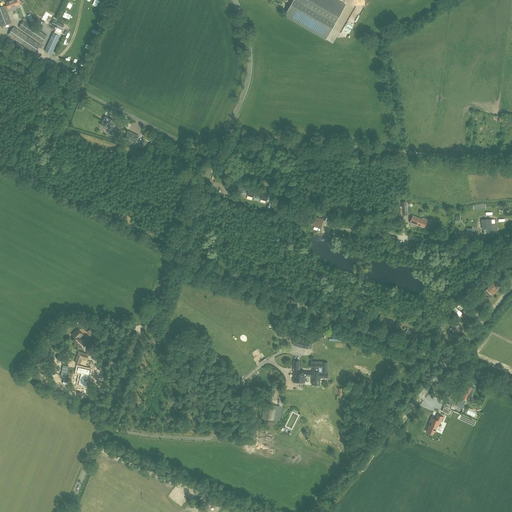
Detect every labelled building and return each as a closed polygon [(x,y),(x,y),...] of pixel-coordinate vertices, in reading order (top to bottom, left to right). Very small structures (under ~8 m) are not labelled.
[(5,27),(5,25),(11,23),(6,9),(19,5),(17,0),(13,0),(6,2),(7,3),(4,4),(5,5),(0,7),(0,23),(1,26),(2,26),(2,28),(5,27)] [(293,0),(291,5),(285,17),(326,40),(346,6),(335,0),(293,0)] [(24,20),(23,20),(19,27),(42,43),(47,36),(24,20)] [(64,25),(54,20),(52,25),(62,30),(64,25)] [(8,35),(35,53),(40,45),(14,27),(8,35)] [(45,51),(52,54),(60,36),(53,33),(45,51)] [(16,42),(14,46),(24,53),(26,49),(16,42)] [(104,121),(102,124),(103,125),(103,126),(103,127),(105,128),(106,128),(107,127),(110,128),(108,133),(112,135),(116,127),(114,126),(116,122),(112,120),(113,120),(110,118),(110,119),(109,119),(109,118),(105,116),(103,121),(104,121)] [(129,132),(126,138),(135,143),(138,137),(129,132)] [(238,188),(239,188),(238,192),(247,194),(247,195),(254,197),(254,196),(260,198),(260,199),(265,201),(266,200),(270,201),(272,194),(267,193),(268,193),(262,191),(256,190),(256,189),(249,187),(249,188),(239,185),(238,188)] [(425,227),(426,225),(427,226),(429,220),(424,218),(423,219),(413,215),(410,222),(422,227),(422,226),(425,227)] [(321,227),(323,219),(315,217),(313,225),(321,227)] [(496,224),(494,224),(492,224),(491,220),(482,220),(483,228),(487,228),(487,234),(492,234),(492,233),(496,233),(496,224)] [(495,264),(494,264),(492,267),(497,272),(500,269),(504,272),(506,269),(498,262),(495,264)] [(491,294),(498,288),(496,286),(497,284),(495,282),(484,292),(489,299),(493,296),(491,294)] [(458,316),(456,319),(458,320),(460,318),(462,319),(467,313),(464,311),(459,317),(458,316)] [(463,329),(456,323),(451,329),(458,335),(463,329)] [(87,343),(86,342),(87,340),(84,337),(83,338),(80,336),(83,333),(78,329),(73,334),(76,337),(72,340),(81,350),(87,343)] [(415,333),(412,332),(411,336),(410,335),(410,334),(408,334),(406,338),(413,340),(415,333)] [(79,351),(74,362),(80,364),(82,359),(87,361),(89,354),(79,351)] [(328,363),(322,362),(322,364),(311,364),(311,368),(312,368),(312,372),(299,371),(300,361),(294,361),(293,377),(294,377),(294,382),(305,382),(305,376),(312,376),(312,384),(320,385),(320,378),(328,378),(328,372),(328,363)] [(78,367),(77,372),(81,374),(79,380),(78,384),(86,386),(87,382),(88,379),(90,370),(78,367)] [(475,389),(468,386),(463,399),(460,397),(456,406),(463,409),(469,394),(472,395),(475,389)] [(268,404),(266,419),(274,420),(276,405),(268,404)] [(430,422),(426,431),(429,432),(432,434),(434,430),(435,430),(436,431),(436,430),(436,429),(437,425),(439,421),(441,422),(441,421),(442,421),(443,419),(443,418),(444,417),(437,414),(435,419),(431,417),(429,422),(430,422)] [(212,501),(205,494),(198,500),(204,507),(212,501)]
